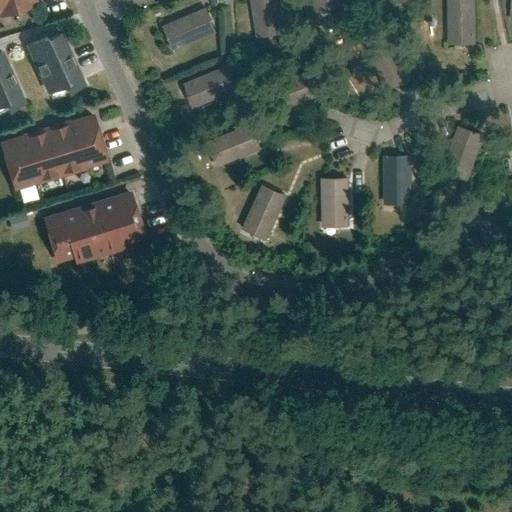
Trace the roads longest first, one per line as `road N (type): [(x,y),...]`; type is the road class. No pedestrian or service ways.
road 1 (residential): [(511,221),(348,292),(280,298),(212,272),(172,229),(87,11)]
road 2 (tertiary): [(511,400),(0,345)]
road 3 (residential): [(510,68),(353,135)]
